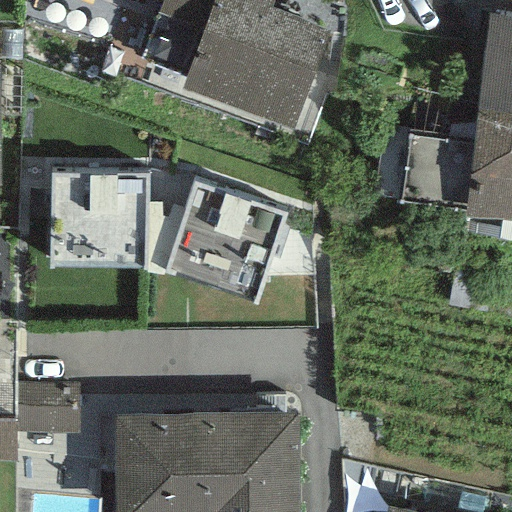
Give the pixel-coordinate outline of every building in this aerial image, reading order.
[(332,6),(313,0),(209,0),(183,78),(296,115),(332,6)] [(511,4),(487,1),(464,202),(511,210),(511,4)] [(147,164),(50,162),(48,260),(145,262),(147,164)] [(292,204),(193,170),(162,257),(261,291),(292,204)] [(84,397),(27,400),(28,423),(85,420),(84,397)] [(283,511),(280,412),(95,417),(98,511),(283,511)]
